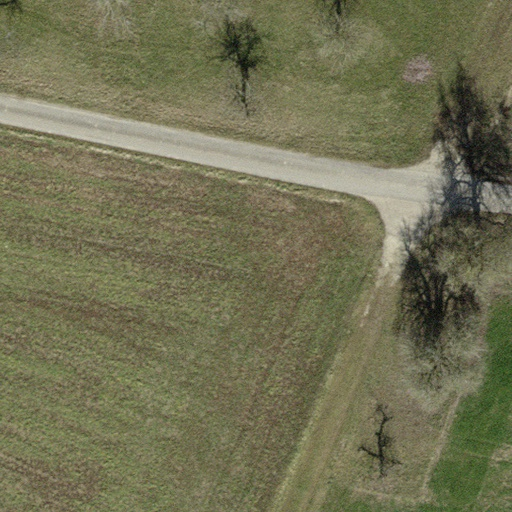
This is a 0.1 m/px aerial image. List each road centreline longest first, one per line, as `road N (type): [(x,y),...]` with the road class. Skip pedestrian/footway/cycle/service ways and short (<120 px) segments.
road 1 (track): [(511,3),(296,511)]
road 2 (track): [(0,104),(430,194),(511,201)]
